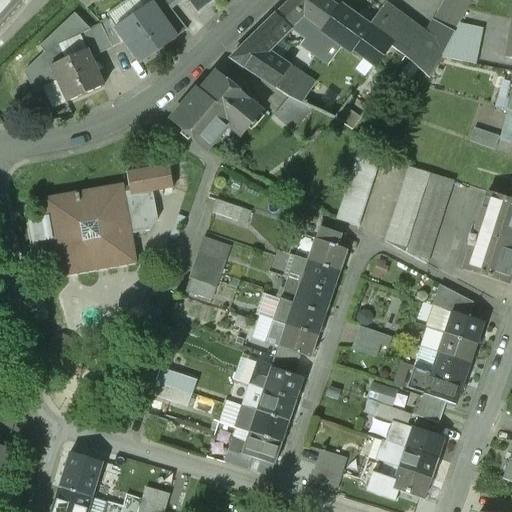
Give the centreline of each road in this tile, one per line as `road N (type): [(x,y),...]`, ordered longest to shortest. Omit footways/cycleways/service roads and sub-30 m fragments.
road 1 (residential): [(0,150),(142,114),(262,0)]
road 2 (residential): [(57,425),(318,505)]
road 3 (residential): [(0,227),(31,394),(57,425)]
road 4 (residential): [(453,511),(511,349)]
